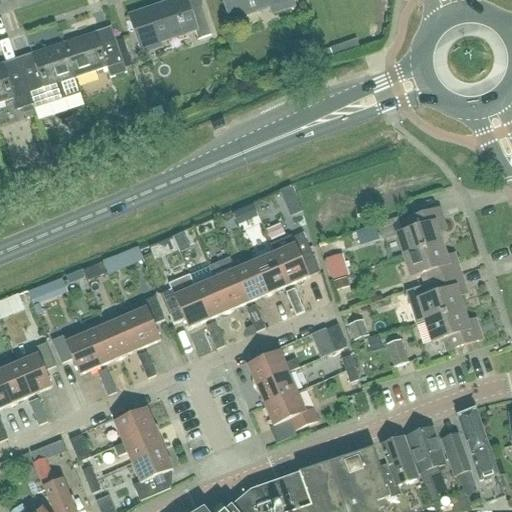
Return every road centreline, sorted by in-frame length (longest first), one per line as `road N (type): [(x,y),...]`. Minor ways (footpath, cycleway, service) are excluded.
road 1 (primary): [(0,255),(286,137)]
road 2 (residential): [(233,480),(511,385)]
road 3 (residential): [(0,453),(190,375)]
road 4 (primary): [(421,54),(392,78),(292,125),(286,137)]
road 5 (residential): [(190,375),(334,311)]
road 6 (primary): [(286,137),(435,96)]
